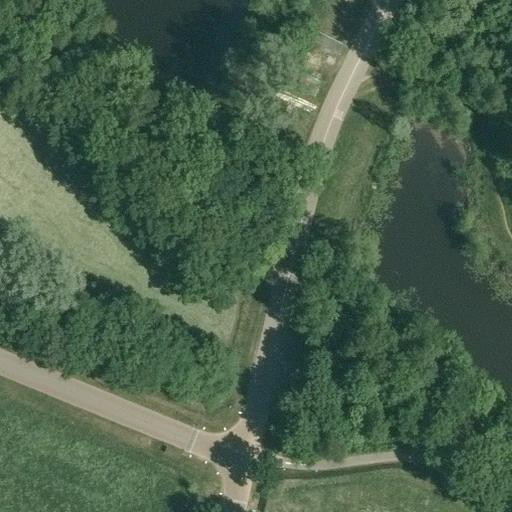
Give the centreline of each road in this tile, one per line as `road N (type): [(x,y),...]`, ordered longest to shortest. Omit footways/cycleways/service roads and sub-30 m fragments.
road 1 (unclassified): [(243,458),(332,116),(391,0)]
road 2 (unclassified): [(243,458),(0,363)]
